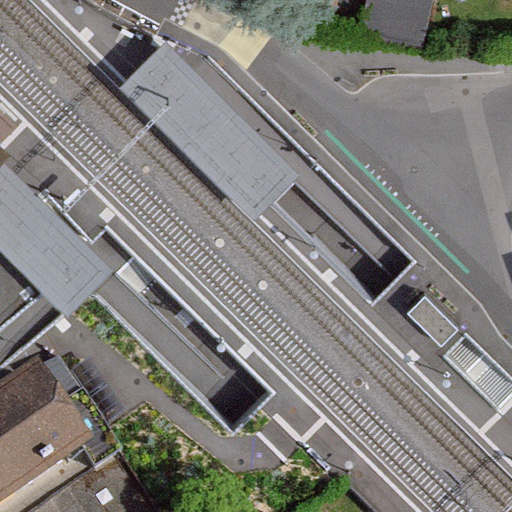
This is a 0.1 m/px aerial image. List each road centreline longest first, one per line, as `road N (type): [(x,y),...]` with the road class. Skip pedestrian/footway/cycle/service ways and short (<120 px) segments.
road 1 (residential): [(402,162),(294,78),(153,0)]
road 2 (residential): [(402,162),(511,322)]
